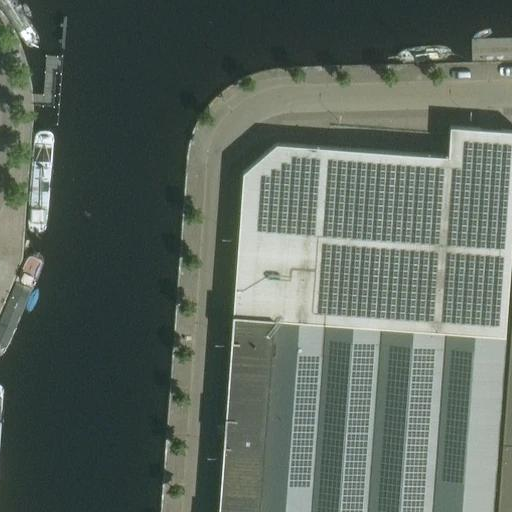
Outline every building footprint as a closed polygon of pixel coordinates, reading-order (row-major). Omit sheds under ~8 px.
[(23,0),(0,0),(0,7),(10,17),(25,1),(23,0)] [(490,511),(511,224),(511,125),(450,122),(448,151),(276,140),(242,169),(218,511),(490,511)] [(48,278),(0,346),(0,380),(3,382),(48,278)] [(511,511),(511,321),(497,511),(511,511)] [(0,408),(0,488),(9,489),(14,409),(0,408)]
